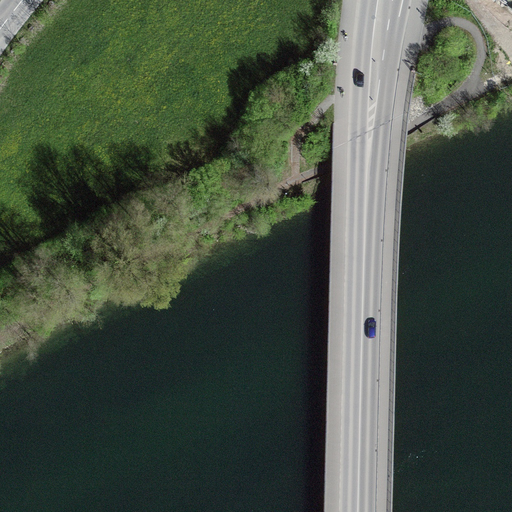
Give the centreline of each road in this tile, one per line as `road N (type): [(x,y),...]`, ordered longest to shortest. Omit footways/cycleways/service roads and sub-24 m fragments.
road 1 (secondary): [(357,511),(366,154)]
road 2 (secondary): [(381,0),(366,154)]
